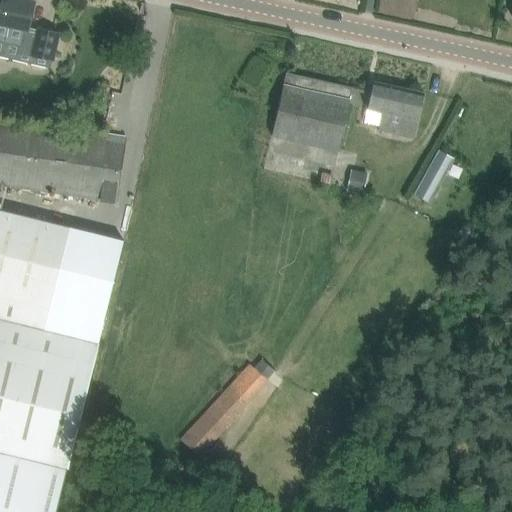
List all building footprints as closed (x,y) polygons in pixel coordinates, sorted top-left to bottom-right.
[(0,56),(51,67),(53,60),(59,33),(39,28),(39,30),(29,27),(35,2),(25,0),(2,0),(1,4),(0,3),(0,56)] [(240,79),(255,88),(269,66),(254,57),(240,79)] [(287,73),(284,84),(283,84),(272,137),(339,151),(353,87),(287,73)] [(415,138),(425,93),(374,82),(372,91),(368,110),(383,113),(379,130),(415,138)] [(0,184),(118,202),(127,138),(0,119),(0,184)] [(454,159),(439,151),(415,194),(430,202),(440,185),(439,185),(454,159)] [(332,184),(334,175),(323,172),(320,181),(332,184)] [(366,178),(351,175),(348,189),(363,193),(366,178)] [(0,451),(68,468),(94,363),(0,339),(0,296),(65,313),(85,231),(0,209),(0,451)] [(0,339),(94,363),(124,241),(85,231),(65,313),(0,296),(0,339)] [(270,381),(268,379),(275,371),(262,359),(255,367),(250,363),(181,438),(201,456),(270,381)]
